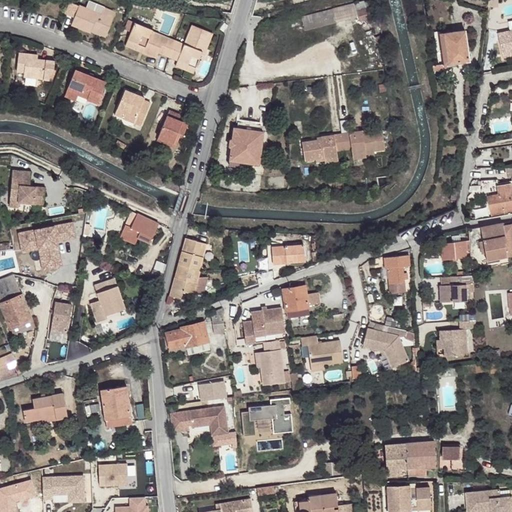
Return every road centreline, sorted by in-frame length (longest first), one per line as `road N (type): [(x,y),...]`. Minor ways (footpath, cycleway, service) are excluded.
road 1 (residential): [(153,330),(456,225),(511,217)]
road 2 (residential): [(153,330),(218,101)]
road 3 (residential): [(0,25),(218,101)]
road 4 (residential): [(171,511),(153,330)]
road 5 (unknown): [(456,225),(489,80),(511,67)]
road 6 (residential): [(0,386),(153,330)]
